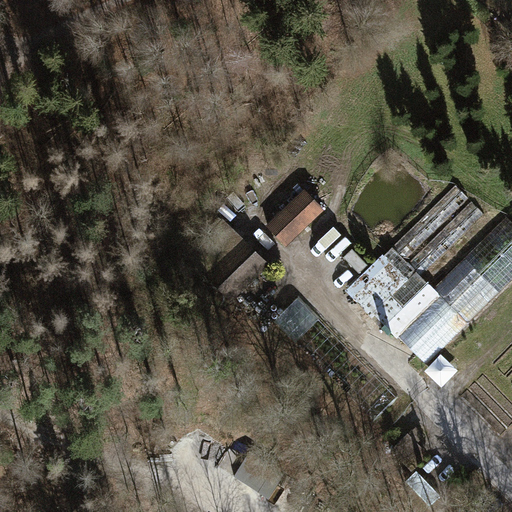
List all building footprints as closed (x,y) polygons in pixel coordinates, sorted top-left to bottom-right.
[(453,186),(391,247),(403,259),(465,199),(453,186)] [(264,224),(282,243),(318,209),(300,191),(264,224)] [(407,263),(420,276),(482,214),(470,202),(407,263)] [(432,288),(466,323),(511,278),(511,226),(503,217),(432,288)] [(187,258),(226,299),(263,263),(224,223),(187,258)] [(424,365),(466,323),(432,288),(420,276),(407,263),(403,259),(391,247),(383,255),(405,278),(371,312),(424,365)] [(405,278),(383,255),(348,289),(371,312),(405,278)] [(300,334),(320,321),(304,295),(283,308),(300,334)] [(402,436),(387,451),(406,469),(421,454),(402,436)]
